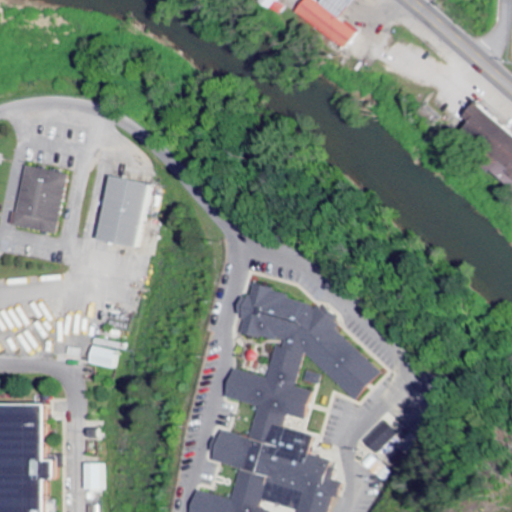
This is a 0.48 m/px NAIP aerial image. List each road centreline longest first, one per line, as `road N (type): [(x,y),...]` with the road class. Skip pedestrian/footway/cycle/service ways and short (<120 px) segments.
road 1 (residential): [(243,240),(235,232),(239,270),(188,511),(340,511),(353,445),(399,389),(403,361),(332,283),(243,240)]
road 2 (residential): [(0,112),(56,101),(121,117),(173,158),(235,232)]
road 3 (secondary): [(406,0),(511,93)]
